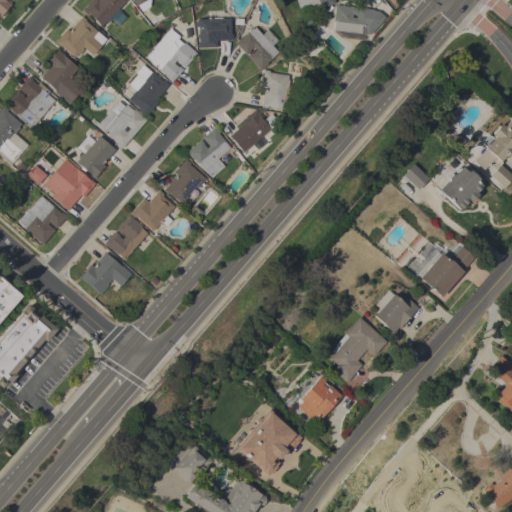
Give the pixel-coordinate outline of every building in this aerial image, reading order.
[(0,0),(5,0),(10,4),(0,15),(0,0)] [(90,0),(124,0),(100,26),(87,14),(86,15),(81,10),(90,0)] [(149,0),(149,6),(140,11),(136,5),(135,5),(131,0),(149,0)] [(293,0),(297,11),(332,0),(331,0),(293,0)] [(384,17),(369,34),(363,33),(362,40),(339,37),(332,32),(334,20),(332,19),(334,4),(370,9),(377,11),(384,17)] [(65,28),(67,30),(80,15),(85,19),(84,20),(105,39),(91,55),(82,47),(81,48),(82,49),(77,55),(76,54),(73,57),(58,44),(57,45),(53,42),(65,28)] [(206,18),(206,17),(221,17),(221,18),(229,17),(229,34),(231,34),(231,39),(215,40),(215,46),(196,47),(196,41),(197,41),(197,38),(196,38),(196,33),(198,33),(197,26),(194,26),(194,21),(197,21),(197,19),(206,18)] [(260,34),(266,29),(276,40),(271,45),(277,52),(266,62),(267,63),(259,70),(246,56),(250,52),(251,53),(255,49),(252,46),(248,50),(249,51),(245,54),(234,42),(238,38),(239,39),(253,26),(260,34)] [(144,57),(152,47),(153,49),(170,29),(178,36),(176,38),(182,43),(183,42),(195,52),(182,68),(179,65),(180,63),(175,59),(172,63),(177,67),(177,66),(181,69),(170,82),(165,78),(167,76),(152,64),(144,57)] [(49,66),(45,62),(56,49),(77,67),(68,77),(81,88),(67,104),(53,92),(54,91),(39,77),(49,66)] [(134,72),(141,65),(149,72),(150,71),(162,81),(163,80),(167,84),(154,99),(157,102),(144,116),(140,112),(141,111),(126,99),(133,91),(126,84),(135,74),(134,72)] [(262,69),(268,70),(268,72),(287,75),(287,79),(288,79),(287,86),(292,87),(290,102),(283,101),(281,109),(260,106),(263,88),(259,87),(262,69)] [(35,122),(36,123),(31,129),(14,115),(14,114),(3,104),(16,89),(22,94),(21,95),(23,97),(26,94),(24,92),(23,93),(17,88),(28,75),(31,78),(30,79),(36,84),(38,82),(48,91),(45,94),(53,100),(35,122)] [(117,100),(123,106),(125,104),(132,110),(133,109),(145,119),(120,148),(116,144),(117,143),(96,125),(117,100)] [(9,165),(0,156),(0,108),(2,106),(6,110),(5,111),(20,123),(17,127),(18,128),(13,134),(26,145),(11,162),(9,165)] [(259,137),(263,143),(255,149),(251,144),(241,152),(228,136),(242,124),(240,121),(253,110),(262,120),(270,113),(273,117),(276,115),(280,120),(259,137)] [(485,147),(482,144),(481,141),(486,136),(489,136),(492,138),(493,137),(490,134),(499,124),(502,126),(503,125),(502,124),(502,123),(502,122),(504,121),(506,121),(507,121),(509,118),(511,121),(511,148),(510,148),(509,149),(510,150),(504,156),(503,155),(498,161),(500,162),(498,164),(511,177),(502,187),(488,174),(495,167),(489,162),(482,169),(472,161),(485,147)] [(199,139),(202,143),(205,148),(208,145),(205,141),(204,141),(201,137),(213,127),(218,132),(217,133),(232,152),(231,153),(232,155),(221,164),(223,166),(210,177),(203,169),(202,170),(192,158),(191,159),(185,151),(199,139)] [(75,147),(85,135),(92,141),(97,136),(113,149),(101,164),(103,166),(93,179),(88,175),(89,174),(75,162),(78,158),(76,157),(81,152),(75,147)] [(175,174),(172,172),(184,159),(188,162),(187,164),(202,176),(199,180),(205,185),(192,200),(186,195),(179,203),(167,192),(167,193),(162,189),(175,174)] [(427,177),(416,189),(406,180),(404,182),(399,178),(402,175),(401,175),(411,163),(427,177)] [(447,178),(451,173),(453,174),(460,166),(466,171),(467,170),(470,172),(471,170),(477,174),(475,176),(477,178),(475,181),(481,185),(475,192),(477,194),(469,202),(467,200),(459,210),(443,195),(441,197),(438,194),(439,192),(438,190),(447,180),(447,178)] [(74,168),(87,180),(89,178),(94,183),(81,197),(79,195),(67,209),(51,195),(74,168)] [(141,198),(146,202),(157,190),(162,194),(160,195),(173,206),(165,215),(170,220),(165,226),(160,221),(151,231),(134,215),(133,217),(128,213),(141,198)] [(59,213),(60,212),(65,216),(54,228),(47,222),(46,224),(53,230),(40,244),(22,228),(15,221),(27,208),(39,195),(59,213)] [(113,230),(118,234),(117,235),(121,239),(123,236),(119,232),(118,233),(114,229),(127,214),(140,226),(139,227),(145,233),(123,259),(116,253),(116,254),(108,247),(108,248),(102,243),(113,230)] [(414,274),(434,251),(438,254),(438,253),(446,260),(459,246),(472,257),(460,270),(461,271),(440,296),(418,278),(414,274)] [(119,266),(120,265),(129,273),(119,285),(110,278),(105,283),(107,284),(98,294),(78,277),(89,264),(92,266),(104,252),(119,266)] [(0,275),(20,292),(18,295),(0,316),(0,275)] [(398,328),(397,326),(392,332),(372,316),(375,312),(370,308),(385,290),(401,303),(404,298),(415,307),(398,328)] [(44,341),(42,339),(12,373),(15,375),(4,388),(2,386),(0,387),(0,333),(27,303),(55,329),(44,341)] [(385,341),(372,355),(364,348),(355,360),(360,364),(345,382),(331,370),(335,365),(327,358),(336,348),(334,345),(343,334),(343,333),(357,317),(385,341)] [(493,398),(498,392),(497,392),(504,384),(497,378),(497,377),(487,368),(498,355),(511,366),(508,370),(511,374),(511,407),(509,411),(493,398)] [(340,395),(317,421),(313,418),(311,421),(296,406),(300,401),(297,399),(318,376),(340,395)] [(233,447),(267,409),(299,437),(297,440),(297,441),(291,448),(290,447),(287,450),(284,448),(283,449),(284,450),(276,459),(275,458),(274,460),(277,462),(274,465),(276,466),(269,474),(268,473),(265,476),(233,447)] [(210,460),(190,484),(172,468),(191,444),(210,460)] [(489,482),(491,485),(498,479),(496,477),(511,465),(511,495),(495,508),(481,489),(489,482)] [(252,511),(251,511),(250,511),(207,511),(183,496),(192,482),(221,501),(236,478),(263,496),(264,500),(262,504),(258,505),(257,503),(252,511)]
